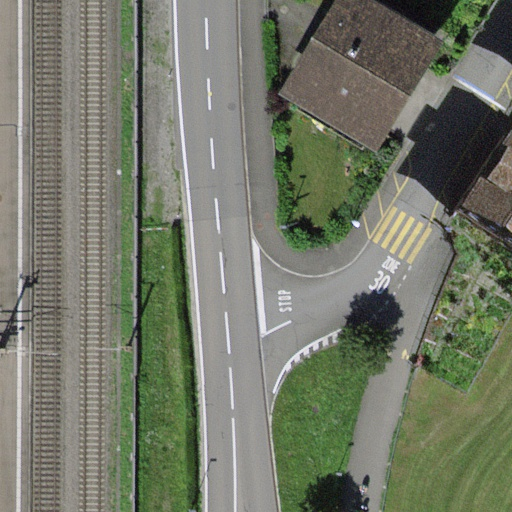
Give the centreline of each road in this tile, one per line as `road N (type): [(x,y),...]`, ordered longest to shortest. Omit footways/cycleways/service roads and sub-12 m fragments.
road 1 (residential): [(227,336),(322,314),(367,280),(511,55)]
road 2 (primary): [(205,0),(227,336)]
road 3 (primary): [(227,336),(242,511)]
